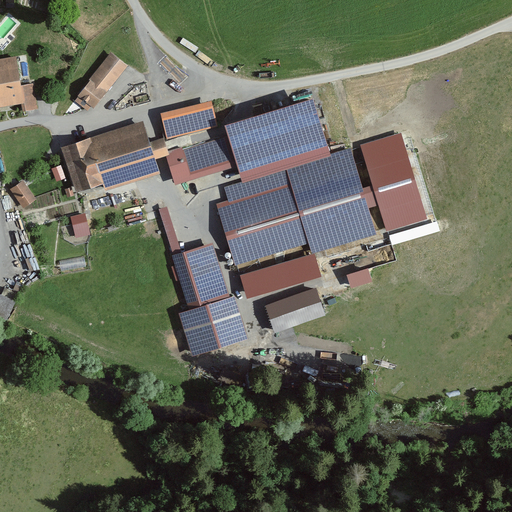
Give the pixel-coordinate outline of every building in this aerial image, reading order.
[(112,51),(76,99),(93,112),(130,65),(112,51)] [(15,57),(0,59),(0,107),(20,104),(22,114),(39,111),(34,83),(20,85),(15,57)] [(211,100),(161,114),(167,139),(218,126),(211,100)] [(224,129),(227,137),(236,168),(241,181),(242,185),(331,158),(330,154),(313,102),(224,129)] [(144,120),(58,146),(73,194),(104,185),(106,192),(161,175),(144,120)] [(227,137),(165,154),(174,185),(236,168),(227,137)] [(241,181),(224,187),(229,201),(217,204),(236,264),(310,241),(314,254),(315,255),(380,235),(352,147),(330,154),(331,158),(242,185),(241,181)] [(61,165),(51,169),(56,181),(66,177),(61,165)] [(22,181),(11,190),(23,207),(35,198),(22,181)] [(70,187),(64,189),(67,197),(73,195),(70,187)] [(85,214),(71,217),(76,238),(90,234),(85,214)] [(214,243),(171,256),(188,312),(180,315),(193,356),(249,339),(236,296),(230,298),(214,243)] [(314,254),(241,275),(248,298),(321,277),(314,254)] [(348,271),(352,284),(374,277),(370,264),(348,271)] [(319,285),(266,300),(274,328),(327,313),(319,285)] [(15,302),(0,295),(0,318),(7,321),(15,302)] [(239,387),(245,373),(224,364),(218,377),(239,387)]
